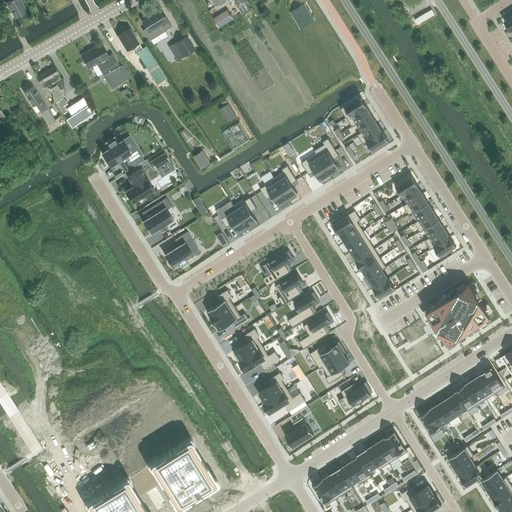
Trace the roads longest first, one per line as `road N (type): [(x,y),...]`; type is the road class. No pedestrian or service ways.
road 1 (tertiary): [(345,0),(511,261)]
road 2 (residential): [(393,410),(347,339),(349,316),(289,222)]
road 3 (residential): [(289,477),(176,294)]
road 4 (residential): [(511,296),(413,146)]
road 5 (unclassified): [(0,73),(129,0)]
road 6 (residential): [(289,222),(413,146)]
road 7 (residential): [(393,410),(511,333)]
road 8 (tertiary): [(511,116),(437,0)]
road 9 (residential): [(176,294),(289,222)]
road 10 (residential): [(176,294),(163,288),(101,188)]
road 11 (residential): [(289,477),(393,410)]
